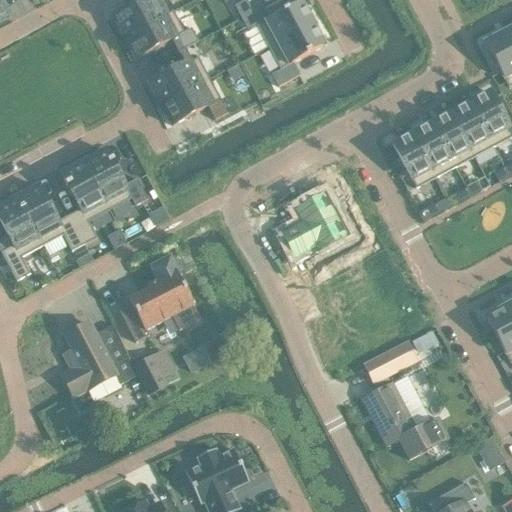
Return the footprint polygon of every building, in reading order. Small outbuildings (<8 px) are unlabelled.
[(0,0),(0,20),(4,18),(8,16),(0,1),(0,0)] [(146,0),(114,18),(116,22),(124,37),(125,39),(173,13),(173,12),(168,14),(160,0),(146,0)] [(247,0),(234,7),(241,19),(263,8),(258,0),(247,0)] [(263,8),(241,19),(248,32),(257,27),(268,49),(315,24),(310,15),(307,14),(301,3),(269,20),(263,8)] [(173,13),(125,39),(126,41),(134,56),(136,60),(171,41),(178,53),(185,50),(178,37),(184,34),(173,13)] [(315,24),(268,49),(280,71),(271,76),(278,88),(300,77),(293,64),(325,47),(319,37),(320,33),(315,24)] [(511,47),(504,33),(484,43),(490,55),(489,59),(493,67),(497,68),(508,89),(511,86),(511,47)] [(185,66),(149,85),(156,97),(161,106),(209,80),(198,59),(192,62),(185,50),(178,53),(185,66)] [(13,64),(0,69),(0,94),(23,84),(13,64)] [(209,80),(161,106),(165,115),(172,127),(207,108),(214,121),(228,114),(209,80)] [(511,136),(489,93),(469,104),(493,149),(511,138),(511,136)] [(469,104),(450,114),(474,159),(493,149),(469,104)] [(450,114),(431,125),(455,169),(474,159),(450,114)] [(431,125),(412,135),(436,179),(455,169),(431,125)] [(412,135),(392,145),(416,190),(436,179),(412,135)] [(86,162),(83,164),(109,212),(131,200),(135,208),(147,201),(136,180),(124,187),(112,165),(114,164),(112,161),(110,162),(105,152),(101,154),(86,162)] [(65,173),(61,176),(66,185),(65,186),(66,189),(68,188),(80,211),(69,217),(84,246),(97,239),(88,223),(109,212),(83,164),(80,165),(65,173)] [(504,169),(493,174),(498,183),(508,177),(504,169)] [(476,183),(466,189),(470,197),(481,192),(476,183)] [(38,188),(16,200),(42,248),(63,237),(72,253),(84,246),(69,217),(57,223),(38,188)] [(466,189),(455,195),(460,203),(470,197),(466,189)] [(303,224),(282,235),(285,240),(294,258),(315,247),(318,252),(348,236),(326,195),(296,211),(303,224)] [(16,200),(0,208),(0,221),(9,238),(13,247),(2,253),(1,253),(17,283),(31,275),(22,259),(42,248),(16,200)] [(437,204),(427,210),(431,218),(442,213),(437,204)] [(9,238),(0,242),(0,248),(2,253),(13,247),(9,238)] [(89,255),(76,262),(80,269),(93,262),(89,255)] [(130,304),(118,310),(136,344),(149,337),(146,332),(172,318),(179,332),(200,321),(193,308),(194,307),(179,278),(181,277),(170,257),(150,267),(157,281),(147,287),(149,291),(129,301),(130,304)] [(371,291),(327,314),(343,345),(358,337),(360,339),(364,348),(365,349),(403,329),(390,305),(381,310),(371,291)] [(511,320),(505,307),(485,318),(510,365),(511,363),(511,320)] [(74,398),(115,377),(120,386),(136,377),(112,327),(94,336),(89,326),(66,338),(73,353),(65,357),(72,372),(63,377),(74,398)] [(361,365),(363,369),(371,384),(416,360),(406,341),(361,365)] [(185,355),(192,371),(212,362),(205,347),(185,355)] [(146,358),(160,389),(182,379),(167,348),(146,358)] [(386,446),(397,440),(408,461),(447,440),(436,419),(414,430),(390,385),(361,399),(386,446)] [(248,482),(233,451),(218,458),(215,451),(197,460),(200,467),(185,474),(200,505),(204,503),(207,511),(238,511),(240,511),(230,491),(248,482)] [(450,511),(448,511),(468,511),(465,506),(475,500),(466,484),(442,497),(450,511)] [(511,511),(511,500),(501,507),(503,511),(511,511)] [(144,502),(125,511),(162,511),(159,505),(148,510),(144,502)]
